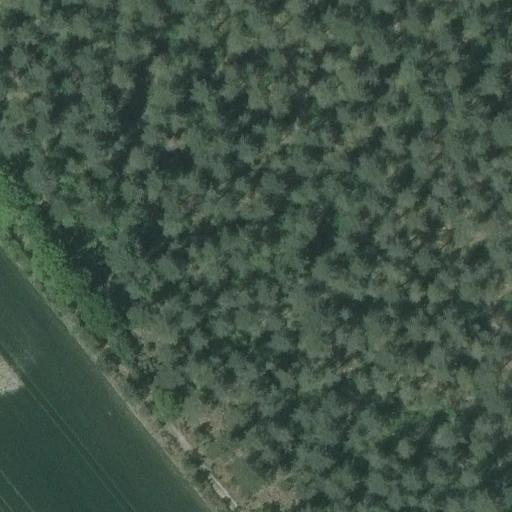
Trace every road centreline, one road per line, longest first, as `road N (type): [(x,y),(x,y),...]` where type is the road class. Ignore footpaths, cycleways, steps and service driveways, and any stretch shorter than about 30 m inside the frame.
road 1 (track): [(0,196),(250,511)]
road 2 (track): [(90,308),(161,0)]
